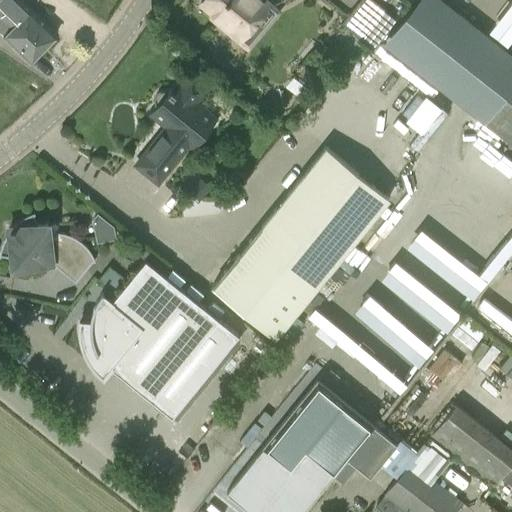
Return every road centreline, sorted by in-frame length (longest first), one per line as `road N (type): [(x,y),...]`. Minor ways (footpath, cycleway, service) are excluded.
road 1 (unclassified): [(0,160),(90,76),(146,0)]
road 2 (unclassified): [(154,511),(0,386)]
